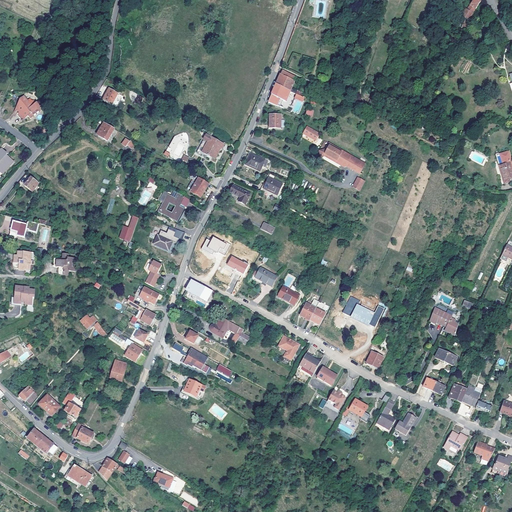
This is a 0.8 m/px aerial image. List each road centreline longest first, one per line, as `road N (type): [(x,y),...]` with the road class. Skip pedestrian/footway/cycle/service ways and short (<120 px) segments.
road 1 (residential): [(182,271),(404,394),(511,442)]
road 2 (residential): [(0,386),(68,449),(101,455),(154,355),(182,271)]
road 3 (residential): [(182,271),(301,0)]
road 4 (residential): [(119,0),(105,72),(85,105),(38,151)]
